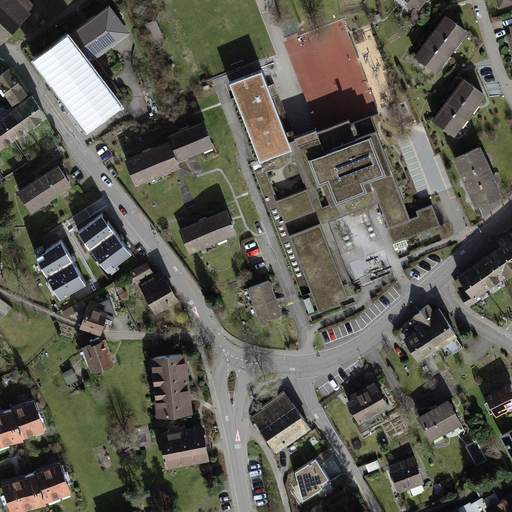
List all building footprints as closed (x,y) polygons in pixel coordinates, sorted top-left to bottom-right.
[(0,0),(0,38),(2,41),(30,15),(15,0),(0,0)] [(424,0),(398,0),(416,12),(424,0)] [(81,61),(124,27),(107,5),(64,39),(81,61)] [(443,18),(412,61),(434,78),(466,34),(443,18)] [(61,39),(34,61),(85,126),(112,104),(61,39)] [(10,69),(0,75),(0,85),(13,104),(28,95),(10,69)] [(483,95),(459,78),(430,119),(454,136),(483,95)] [(267,85),(235,97),(260,160),(292,149),(267,85)] [(33,97),(0,120),(0,121),(13,140),(47,116),(33,97)] [(388,227),(410,218),(371,117),(379,114),(378,113),(351,123),(349,118),(317,130),(316,128),(294,136),(314,186),(322,183),(331,205),(343,201),(348,214),(379,202),(388,227)] [(168,140),(177,162),(213,147),(201,120),(166,135),(168,140)] [(0,149),(13,140),(0,121),(0,149)] [(168,140),(125,159),(136,185),(179,166),(177,162),(168,140)] [(498,197),(476,149),(453,160),(476,208),(498,197)] [(55,162),(14,189),(31,215),(72,188),(55,162)] [(310,186),(276,200),(322,314),(356,300),(310,186)] [(410,218),(388,227),(390,231),(388,231),(395,250),(408,245),(406,239),(439,226),(430,205),(416,210),(418,215),(410,218)] [(239,234),(227,208),(178,231),(189,256),(239,234)] [(130,254),(101,215),(78,232),(107,271),(130,254)] [(511,238),(453,282),(469,303),(511,271),(511,238)] [(36,255),(60,298),(85,283),(61,241),(36,255)] [(148,263),(129,274),(153,315),(178,300),(161,270),(154,274),(148,263)] [(268,282),(245,290),(257,322),(280,313),(268,282)] [(107,310),(87,303),(80,322),(100,329),(107,310)] [(421,324),(403,337),(418,359),(456,333),(438,307),(432,311),(429,306),(415,315),(421,324)] [(105,340),(83,348),(91,371),(113,363),(105,340)] [(185,355),(151,357),(155,418),(188,416),(185,355)] [(375,384),(348,400),(358,417),(355,420),(362,431),(383,419),(377,410),(387,404),(375,384)] [(511,397),(507,386),(483,396),(493,420),(511,411),(511,397)] [(285,396),(253,420),(277,452),(309,428),(285,396)] [(448,401),(417,417),(430,442),(461,426),(448,401)] [(39,402),(0,415),(0,446),(49,429),(39,402)] [(199,428),(159,434),(164,467),(204,460),(199,428)] [(511,429),(499,436),(511,464),(511,429)] [(315,457),(295,470),(302,499),(330,481),(315,457)] [(412,459),(388,471),(400,494),(423,482),(412,459)] [(65,462),(0,486),(9,511),(33,511),(77,496),(65,462)] [(461,511),(458,511),(511,511),(511,490),(474,511),(461,511)]
